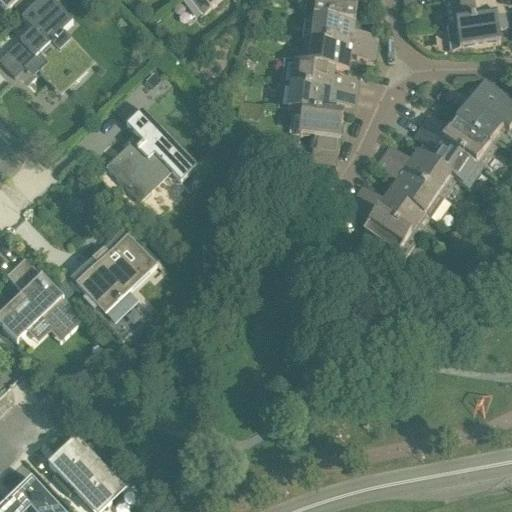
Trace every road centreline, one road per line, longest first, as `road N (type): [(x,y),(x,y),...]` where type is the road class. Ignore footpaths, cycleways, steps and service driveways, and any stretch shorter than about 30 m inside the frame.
road 1 (secondary): [(304,511),(386,485),(511,463)]
road 2 (residential): [(344,185),(406,68)]
